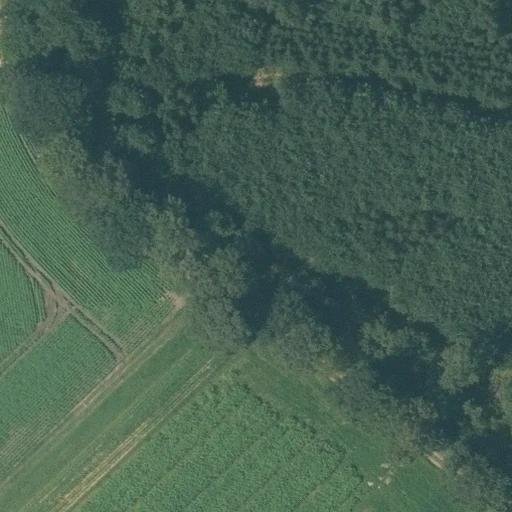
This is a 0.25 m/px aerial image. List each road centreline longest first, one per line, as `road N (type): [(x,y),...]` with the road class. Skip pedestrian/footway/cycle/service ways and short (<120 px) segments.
road 1 (track): [(216,283),(506,511)]
road 2 (track): [(27,0),(25,38),(52,136),(108,210),(216,283)]
road 3 (track): [(0,489),(216,283)]
